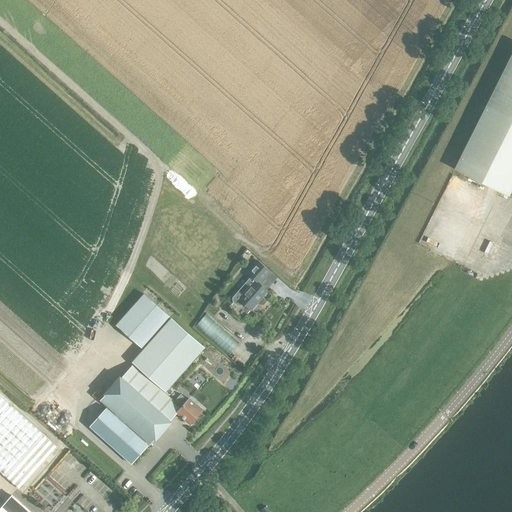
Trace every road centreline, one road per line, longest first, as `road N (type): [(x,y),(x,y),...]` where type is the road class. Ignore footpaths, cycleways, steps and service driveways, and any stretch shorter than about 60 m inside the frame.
road 1 (secondary): [(203,469),(297,337),(485,0)]
road 2 (tertiary): [(349,511),(511,334)]
